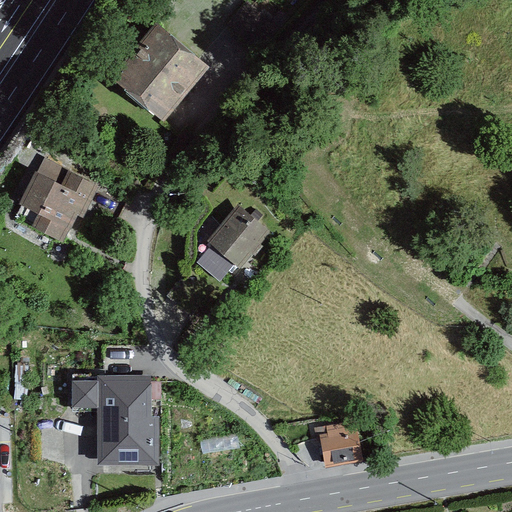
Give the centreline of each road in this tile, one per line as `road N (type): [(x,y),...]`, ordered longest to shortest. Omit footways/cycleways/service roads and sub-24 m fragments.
road 1 (residential): [(352,0),(200,149),(148,229),(143,291),(154,340),(185,376),(231,398),(269,434),(311,499)]
road 2 (tertiary): [(311,499),(511,463)]
